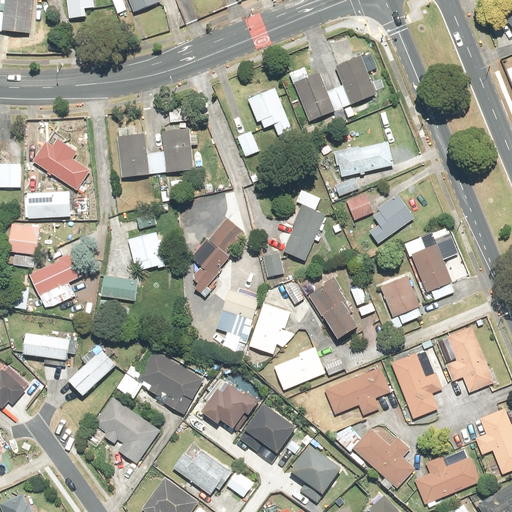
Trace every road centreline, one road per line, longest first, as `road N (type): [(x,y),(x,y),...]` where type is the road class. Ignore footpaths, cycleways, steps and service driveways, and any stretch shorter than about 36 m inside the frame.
road 1 (tertiary): [(0,88),(69,86),(172,67),(333,0)]
road 2 (primary): [(511,306),(384,0)]
road 3 (primary): [(447,0),(511,156)]
